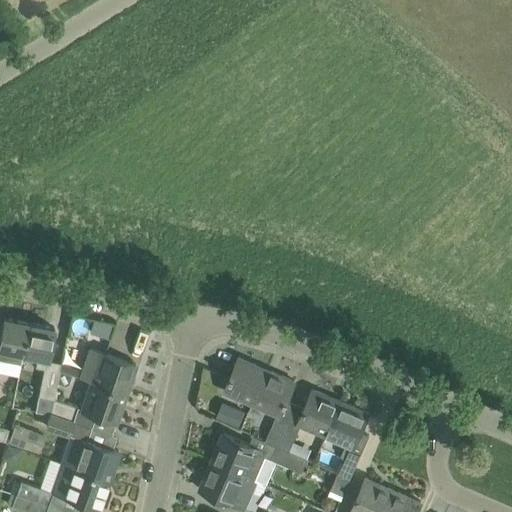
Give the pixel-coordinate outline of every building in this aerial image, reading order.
[(4,316),(0,333),(0,357),(20,362),(22,350),(23,350),(29,321),(4,316)] [(110,336),(114,323),(103,320),(99,333),(110,336)] [(36,365),(43,367),(45,367),(45,366),(48,355),(48,356),(54,326),(29,321),(23,350),(38,353),(36,365)] [(89,346),(81,369),(61,362),(59,369),(72,373),(79,375),(91,379),(126,391),(136,362),(126,359),(89,346)] [(225,389),(252,401),(267,368),(239,355),(225,389)] [(38,395),(53,398),(56,381),(59,369),(45,366),(45,367),(43,367),(38,395)] [(267,368),(252,401),(280,413),(295,380),(267,368)] [(72,373),(59,369),(56,381),(64,384),(69,381),(72,373)] [(126,391),(91,379),(81,408),(77,406),(73,419),(91,425),(96,413),(116,420),(126,391)] [(313,387),(298,421),(326,433),(341,399),(313,387)] [(51,411),(73,419),(77,406),(53,398),(51,411)] [(238,425),(245,409),(223,399),(216,415),(238,425)] [(338,471),(350,476),(360,454),(352,450),(368,411),(341,399),(326,433),(346,442),(344,447),(347,449),(338,471)] [(73,419),(51,411),(50,412),(48,425),(68,432),(73,419)] [(266,439),(278,444),(288,422),(275,416),(266,439)] [(63,461),(74,465),(109,478),(119,449),(87,439),(91,425),(73,419),(68,432),(73,433),(63,461)] [(278,444),(289,449),(293,439),(299,426),(288,422),(278,444)] [(14,423),(8,441),(25,447),(32,429),(14,423)] [(10,428),(0,424),(0,438),(6,441),(10,428)] [(224,431),(212,459),(262,480),(264,476),(267,475),(270,474),(271,471),(272,468),(270,464),(269,463),(272,457),(301,470),(307,457),(289,449),(278,444),(266,439),(262,447),(224,431)] [(200,487),(209,491),(245,506),(256,479),(261,481),(262,480),(212,459),(200,487)] [(74,465),(63,461),(53,490),(99,506),(109,478),(74,465)] [(328,493),(341,498),(350,476),(338,471),(328,493)] [(382,511),(389,498),(394,488),(366,476),(349,511),(382,511)] [(48,504),(53,490),(39,486),(21,479),(16,493),(48,504)] [(394,488),(389,498),(382,511),(416,511),(422,500),(394,488)] [(45,511),(48,504),(16,493),(12,504),(33,511),(45,511)] [(329,511),(331,509),(329,509),(324,507),(314,503),(310,511),(329,511)]
